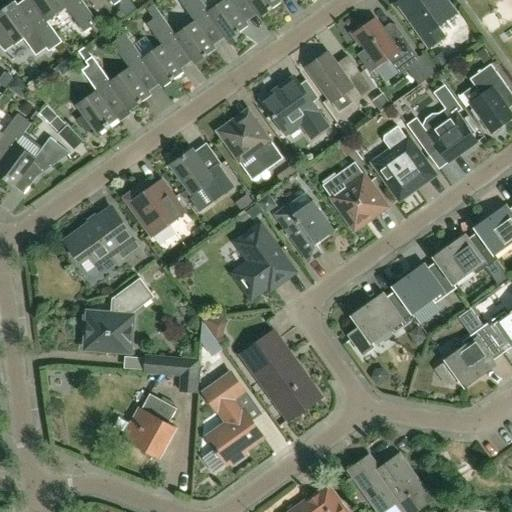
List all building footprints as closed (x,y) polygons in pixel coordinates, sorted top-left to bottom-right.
[(98,23),(81,0),(30,0),(38,11),(38,10),(47,22),(66,8),(84,33),(98,23)] [(204,33),(215,24),(216,24),(207,12),(208,12),(199,0),(180,0),(179,1),(194,22),(175,35),(175,36),(183,47),(183,48),(195,65),(216,50),(204,33)] [(236,9),(248,1),(247,0),(200,0),(199,0),(208,12),(207,12),(216,24),(215,24),(227,41),(248,26),(236,9)] [(281,3),(278,0),(247,0),(248,1),(260,18),(281,3)] [(443,38),(461,24),(454,14),(455,14),(445,0),(401,0),(398,3),(430,47),(443,38)] [(62,42),(47,22),(38,10),(38,11),(26,19),(14,2),(0,12),(0,46),(5,52),(25,38),(36,54),(46,47),(49,52),(62,42)] [(183,73),(171,56),(183,48),(183,47),(175,36),(175,35),(153,5),(147,9),(154,19),(147,24),(162,45),(143,59),(142,59),(151,71),(150,71),(162,88),(183,73)] [(418,62),(419,58),(395,25),(384,32),(375,19),(365,26),(361,26),(351,33),(358,44),(362,44),(378,66),(388,59),(399,75),(418,62)] [(151,96),(139,79),(150,71),(151,71),(142,59),(143,59),(125,34),(111,44),(129,68),(110,82),(118,94),(117,94),(130,111),(151,96)] [(106,102),(117,94),(118,94),(110,82),(85,47),(78,52),(88,66),(82,71),(97,91),(77,106),(97,135),(118,119),(106,102)] [(491,59),(484,49),(477,54),(484,64),(491,59)] [(352,103),(372,89),(359,72),(348,80),(328,53),(307,68),(331,103),(345,93),(352,103)] [(449,63),(444,56),(434,64),(438,70),(449,63)] [(491,133),(511,118),(511,114),(498,95),(508,88),(491,64),(470,79),(481,96),(470,104),(491,133)] [(0,85),(6,90),(13,79),(4,73),(0,78),(0,85)] [(16,77),(7,89),(22,99),(30,87),(16,77)] [(312,138),(328,127),(317,112),(318,111),(294,77),(261,101),(286,135),(301,124),(312,138)] [(446,85),(433,93),(450,116),(456,112),(462,108),(446,85)] [(391,106),(383,95),(373,102),(381,113),(391,106)] [(48,124),(57,116),(47,106),(38,114),(48,124)] [(283,159),(248,110),(217,132),(248,175),(261,166),(265,172),(283,159)] [(427,133),(417,140),(429,156),(438,149),(448,164),(478,142),(456,112),(450,116),(444,121),(439,114),(432,115),(426,119),(423,125),(422,126),(427,133)] [(16,144),(31,124),(18,114),(3,134),(0,131),(0,150),(6,155),(7,155),(16,144)] [(84,142),(67,125),(58,134),(74,151),(84,142)] [(400,198),(433,175),(398,126),(384,136),(384,140),(392,152),(375,164),(400,198)] [(36,178),(71,153),(50,138),(35,158),(16,144),(7,155),(6,155),(0,163),(0,176),(15,187),(27,171),(36,178)] [(357,151),(349,140),(340,147),(347,158),(357,151)] [(213,203),(235,187),(218,164),(207,171),(192,150),(170,166),(191,195),(202,187),(213,203)] [(282,184),(301,170),(296,163),(277,176),(282,184)] [(377,193),(355,163),(322,186),(355,231),(377,214),(367,200),(377,193)] [(153,238),(185,214),(161,180),(145,192),(141,187),(125,199),(153,238)] [(185,200),(191,195),(188,190),(181,195),(185,200)] [(334,232),(313,201),(311,202),(305,193),(274,215),(309,264),(323,254),(316,245),(334,232)] [(242,212),(254,203),(248,195),(236,203),(242,212)] [(271,211),(273,201),(269,196),(257,204),(266,215),(271,211)] [(253,219),(260,213),(255,206),(247,211),(253,219)] [(511,207),(499,217),(496,213),(474,228),(477,233),(486,245),(486,244),(494,256),(495,255),(511,242),(511,207)] [(96,215),(88,221),(89,225),(65,242),(76,258),(86,252),(96,266),(116,252),(122,260),(140,247),(112,208),(99,217),(96,215)] [(251,300),(279,280),(282,281),(285,281),(296,273),(261,224),(235,243),(251,265),(238,275),(237,277),(237,280),(251,300)] [(498,259),(495,255),(494,256),(486,244),(486,245),(477,233),(458,247),(455,242),(433,258),(436,262),(445,274),(453,285),(454,285),(473,271),(476,275),(498,259)] [(435,304),(457,289),(454,285),(453,285),(445,274),(436,262),(417,276),(414,272),(392,287),(395,292),(404,303),(412,314),(413,314),(432,300),(435,304)] [(133,314),(154,298),(140,278),(112,299),(111,315),(89,313),(88,317),(84,316),(83,331),(87,332),(86,349),(130,352),(133,314)] [(394,333),(416,318),(413,314),(412,314),(404,303),(395,292),(376,305),(373,301),(351,317),(358,326),(347,335),(362,356),(375,347),(372,343),(391,329),(394,333)] [(511,312),(508,316),(505,312),(483,327),(503,354),(511,347),(511,312)] [(220,346),(202,320),(200,339),(210,353),(220,346)] [(486,373),(483,368),(503,354),(483,327),(462,342),(465,346),(445,361),(434,369),(446,387),(458,379),(465,388),(486,373)] [(428,339),(420,328),(409,336),(417,346),(428,339)] [(321,397),(275,332),(242,356),(289,421),(321,397)] [(181,376),(183,359),(147,356),(146,358),(145,370),(145,373),(181,376)] [(199,361),(183,359),(181,376),(180,391),(197,392),(199,361)] [(264,438),(244,411),(242,412),(234,400),(245,393),(231,373),(204,393),(218,412),(227,423),(207,437),(227,465),(264,438)] [(168,425),(177,409),(150,394),(141,410),(138,408),(122,438),(160,458),(176,429),(168,425)] [(399,455),(379,470),(369,456),(349,471),(378,511),(383,511),(396,503),(402,511),(415,511),(432,500),(399,455)] [(347,511),(328,485),(290,511),(347,511)]
